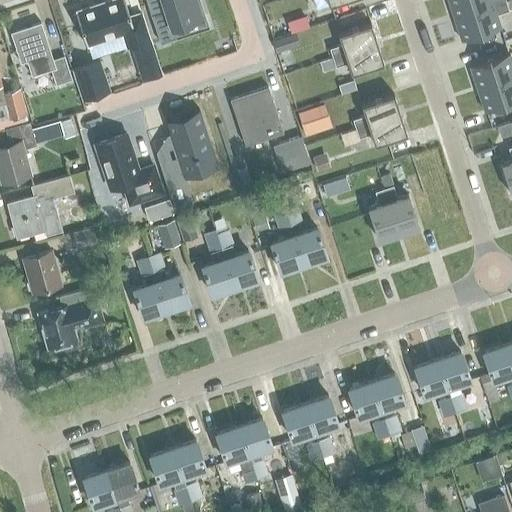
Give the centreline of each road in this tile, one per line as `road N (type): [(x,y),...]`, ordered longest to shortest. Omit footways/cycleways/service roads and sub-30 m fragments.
road 1 (residential): [(495,282),(18,442)]
road 2 (residential): [(495,282),(403,0)]
road 3 (residential): [(241,0),(254,46),(247,61),(84,117)]
